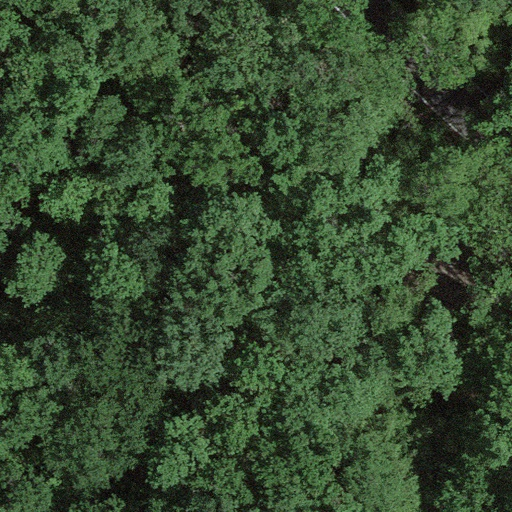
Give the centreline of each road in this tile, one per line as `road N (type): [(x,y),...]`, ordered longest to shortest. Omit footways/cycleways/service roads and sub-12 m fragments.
road 1 (track): [(511,182),(464,266),(447,341),(435,511)]
road 2 (tertiary): [(511,146),(357,0)]
